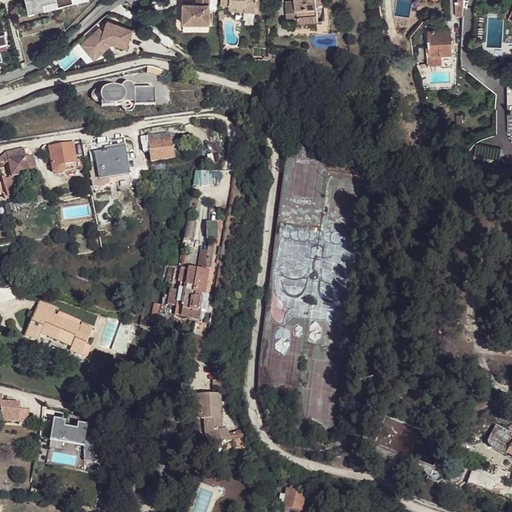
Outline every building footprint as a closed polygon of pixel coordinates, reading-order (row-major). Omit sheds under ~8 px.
[(24,0),(28,13),(44,10),(42,5),(56,1),(57,6),(73,2),(72,0),(24,0)] [(212,0),(185,0),(184,18),(211,20),(212,0)] [(221,0),(221,4),(230,5),(244,7),(244,11),(254,12),(254,11),(259,12),(260,1),(255,0),(221,0)] [(297,15),(296,0),(288,0),(289,16),(297,15)] [(313,0),(296,0),(297,15),(314,14),(313,0)] [(42,5),(44,10),(57,6),(56,1),(42,5)] [(100,28),(80,44),(93,60),(112,44),(126,49),(132,31),(107,22),(103,33),(100,28)] [(431,55),(444,54),(452,54),(451,30),(430,31),(431,46),(431,53),(431,55)] [(444,66),(444,54),(431,55),(431,53),(429,53),(430,66),(444,66)] [(123,102),(128,102),(127,101),(126,100),(126,98),(126,91),(128,90),(129,90),(131,89),(130,86),(128,84),(125,83),(122,84),(121,85),(119,86),(118,88),(117,90),(119,90),(121,91),(122,93),(123,94),(123,96),(123,102)] [(131,104),(132,104),(148,103),(147,89),(131,89),(129,90),(128,90),(126,91),(126,98),(126,100),(127,101),(128,102),(129,103),(131,104)] [(99,103),(98,90),(94,90),(91,92),(89,94),(89,97),(90,100),(92,102),(94,103),(99,103)] [(117,90),(98,90),(99,103),(99,105),(120,104),(123,102),(123,96),(123,94),(122,93),(121,91),(119,90),(117,90)] [(171,134),(141,138),(143,154),(150,153),(149,142),(172,138),(171,134)] [(109,175),(130,172),(124,138),(88,144),(92,171),(91,171),(93,187),(110,184),(109,179),(109,175)] [(175,158),(172,138),(149,142),(150,153),(152,161),(175,158)] [(501,150),(477,145),(474,157),(499,162),(501,150)] [(64,166),(76,164),(73,146),(51,149),(51,151),(52,159),(54,173),(56,176),(59,176),(62,175),(65,172),(64,166)] [(30,177),(38,176),(36,168),(33,156),(26,158),(23,149),(6,153),(0,159),(0,163),(1,165),(6,163),(6,165),(9,164),(12,174),(13,179),(29,175),(30,177)] [(77,170),(76,164),(64,166),(65,172),(66,172),(77,170)] [(193,171),(193,184),(212,184),(212,171),(193,171)] [(161,173),(147,175),(148,183),(162,181),(161,173)] [(30,177),(29,175),(13,179),(7,180),(6,178),(3,179),(4,181),(5,185),(14,183),(15,185),(31,181),(30,177)] [(17,195),(15,185),(14,183),(5,185),(8,199),(10,203),(18,201),(17,197),(19,196),(19,195),(17,195)] [(203,251),(200,265),(207,266),(209,252),(203,251)] [(182,284),(186,285),(189,269),(182,268),(179,283),(182,284)] [(189,269),(186,285),(182,308),(184,309),(201,311),(204,295),(207,296),(211,273),(189,269)] [(182,308),(186,285),(182,284),(176,317),(182,318),(184,309),(182,308)] [(41,302),(28,332),(41,338),(43,334),(72,347),(71,351),(83,357),(94,330),(82,325),(81,328),(55,317),(58,310),(41,302)] [(159,324),(163,305),(157,304),(153,323),(159,324)] [(201,311),(184,309),(182,318),(201,321),(203,312),(201,311)] [(141,324),(128,320),(116,349),(128,354),(141,324)] [(41,338),(28,332),(26,336),(39,342),(41,338)] [(194,334),(191,341),(205,346),(208,339),(194,334)] [(20,405),(2,404),(2,397),(0,396),(0,410),(1,410),(0,422),(19,424),(19,411),(20,405)] [(197,398),(197,413),(200,414),(200,422),(203,423),(203,437),(207,436),(213,451),(230,444),(224,431),(221,432),(221,399),(197,398)] [(19,411),(19,424),(27,424),(28,411),(19,411)] [(279,413),(270,416),(274,427),(283,424),(279,413)] [(65,422),(53,420),(51,437),(62,439),(62,442),(82,446),(83,461),(94,461),(93,439),(85,437),(87,426),(78,424),(77,430),(64,428),(65,422)] [(511,434),(496,425),(488,439),(487,441),(487,444),(489,446),(505,455),(507,453),(511,456),(511,434)] [(284,507),(302,510),(306,492),(288,489),(286,497),(284,507)]
